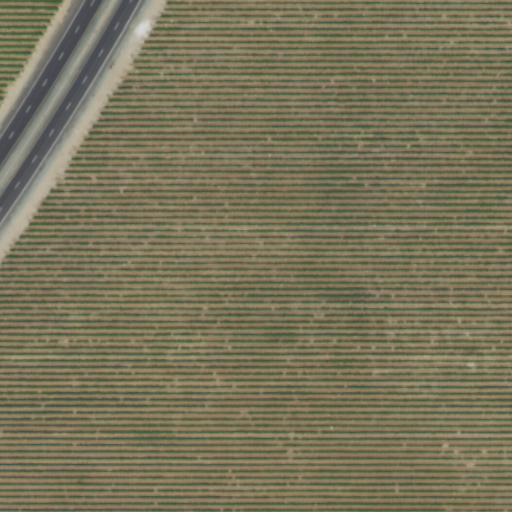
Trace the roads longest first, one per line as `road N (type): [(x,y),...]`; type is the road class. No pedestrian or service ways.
road 1 (primary): [(0,212),(133,0)]
road 2 (primary): [(95,0),(0,157)]
